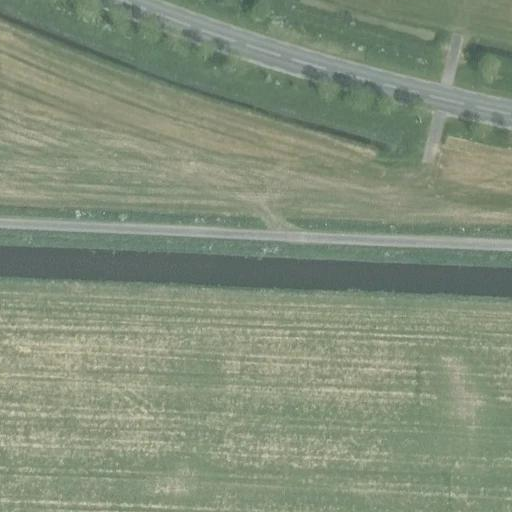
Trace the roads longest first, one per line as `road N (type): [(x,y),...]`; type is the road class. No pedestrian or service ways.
road 1 (unclassified): [(511,257),(0,237)]
road 2 (primary): [(511,115),(258,50),(117,0)]
